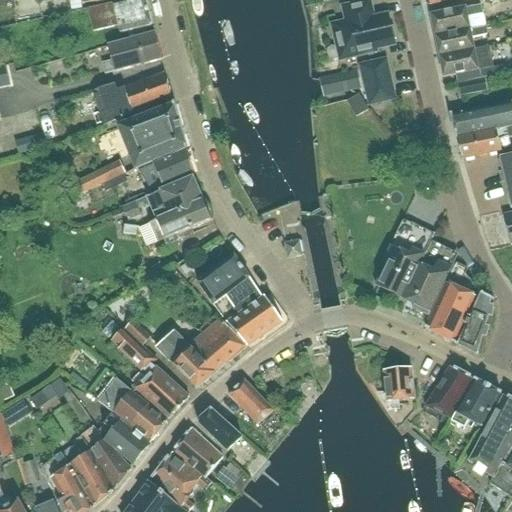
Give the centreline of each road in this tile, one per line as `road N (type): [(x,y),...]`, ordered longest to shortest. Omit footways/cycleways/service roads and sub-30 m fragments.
road 1 (residential): [(492,374),(508,332),(505,302),(483,267),(446,162),(408,0)]
road 2 (residential): [(304,328),(285,288),(213,189),(163,0)]
road 3 (residential): [(113,511),(195,411),(256,357),(304,328)]
road 4 (residential): [(492,374),(358,317),(322,323)]
